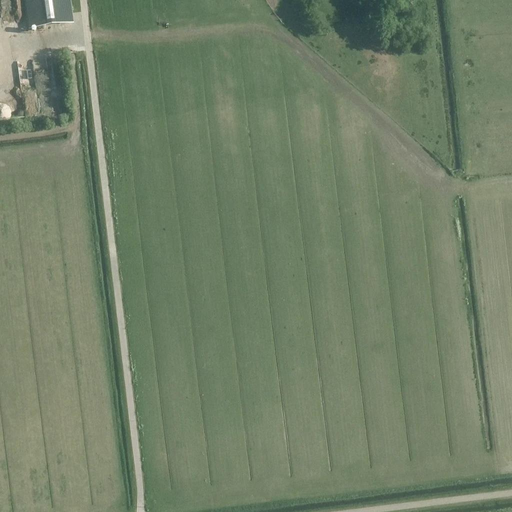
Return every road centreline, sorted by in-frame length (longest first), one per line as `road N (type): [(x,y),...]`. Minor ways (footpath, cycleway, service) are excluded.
road 1 (unclassified): [(140,511),(82,0)]
road 2 (unclassified): [(363,511),(511,493)]
